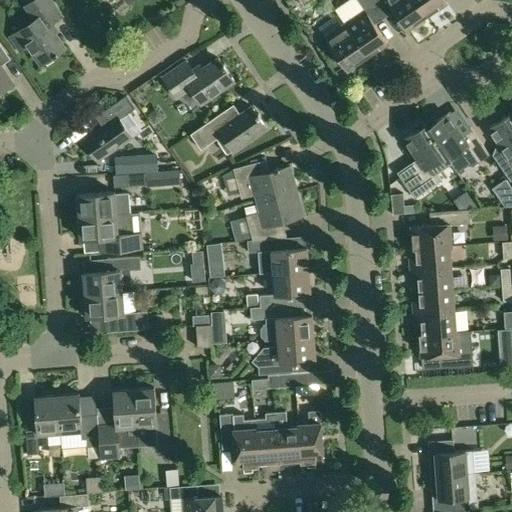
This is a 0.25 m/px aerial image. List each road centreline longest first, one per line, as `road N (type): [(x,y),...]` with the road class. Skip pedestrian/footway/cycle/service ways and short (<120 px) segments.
road 1 (residential): [(371,401),(352,171),(341,142)]
road 2 (residential): [(44,141),(51,110),(98,76),(125,82),(189,38),(193,11),(211,0)]
road 3 (residential): [(60,357),(44,141)]
road 4 (residential): [(341,142),(243,0)]
road 5 (residential): [(511,391),(371,401)]
road 6 (residential): [(253,511),(273,488),(377,481)]
road 7 (residential): [(60,357),(187,349)]
road 8 (residential): [(438,74),(434,44),(489,6),(511,11)]
